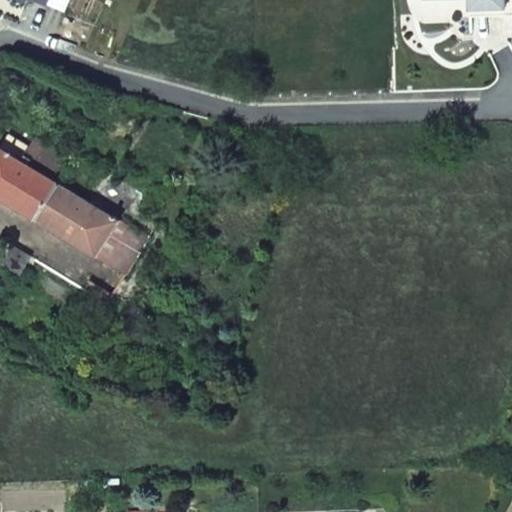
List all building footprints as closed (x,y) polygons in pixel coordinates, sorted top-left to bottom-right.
[(471,8),(471,15),(506,14),(506,7),(471,8)] [(10,134),(0,149),(0,196),(39,220),(62,183),(56,179),(66,154),(38,136),(31,146),(10,134)] [(62,183),(39,220),(125,278),(148,237),(62,183)] [(5,262),(23,274),(33,257),(16,246),(5,262)] [(110,303),(115,294),(92,281),(89,285),(85,282),(82,286),(110,303)] [(106,308),(91,333),(102,340),(117,315),(106,308)]
